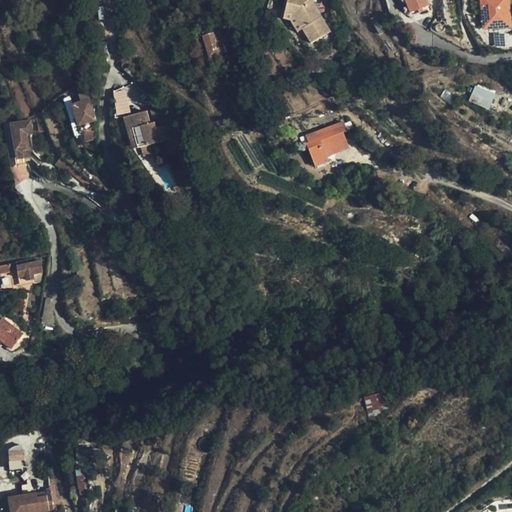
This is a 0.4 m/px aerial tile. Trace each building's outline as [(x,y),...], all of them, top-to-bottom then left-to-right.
[(289,0),(283,23),(291,26),(297,28),(301,35),(308,50),(327,41),(311,4),(303,1),(303,0),(289,0)] [(425,0),(403,0),(410,14),(428,6),(425,0)] [(511,17),(510,0),(479,0),(482,30),(511,27),(511,17)] [(293,33),(295,37),(301,35),(297,28),(291,26),(283,23),(281,29),(293,33)] [(235,52),(230,37),(227,39),(225,33),(215,37),(214,34),(205,38),(212,59),(235,52)] [(496,111),(499,103),(493,100),(496,91),(476,84),(470,101),(496,111)] [(114,91),(117,115),(130,113),(128,89),(114,91)] [(82,105),(91,103),(89,94),(80,96),(82,105)] [(142,119),(153,114),(142,95),(134,100),(142,119)] [(88,126),(91,125),(91,117),(93,108),(91,103),(82,105),(88,126)] [(91,137),(88,126),(82,105),(75,107),(70,108),(77,140),(91,137)] [(40,131),(47,129),(43,114),(36,116),(40,131)] [(346,128),(342,119),(306,135),(309,143),(307,144),(313,161),(328,155),(326,150),(347,140),(342,130),(346,128)] [(15,150),(27,149),(30,148),(28,133),(33,133),(32,122),(7,126),(7,129),(12,128),(15,150)] [(195,153),(191,138),(182,141),(186,156),(195,153)] [(349,145),(347,140),(326,150),(328,155),(349,145)] [(21,158),(28,157),(27,149),(15,150),(16,158),(21,158)] [(328,155),(313,161),(316,166),(331,159),(328,155)] [(423,201),(451,216),(456,204),(429,189),(423,201)] [(13,262),(16,278),(24,276),(25,281),(30,280),(30,275),(41,273),(39,257),(13,262)] [(13,262),(0,264),(0,284),(12,282),(11,279),(16,278),(13,262)] [(51,302),(46,301),(44,324),(55,325),(51,302)] [(4,323),(0,328),(0,344),(12,354),(23,337),(4,323)] [(387,371),(391,394),(413,385),(409,365),(387,371)] [(366,396),(368,412),(386,410),(384,393),(366,396)] [(23,469),(22,451),(7,452),(7,461),(15,461),(16,470),(23,469)] [(41,511),(53,509),(50,489),(45,489),(46,496),(35,498),(34,494),(7,498),(10,511),(41,511)]
